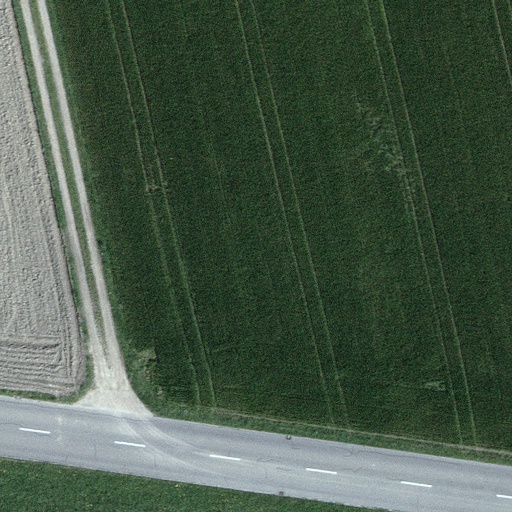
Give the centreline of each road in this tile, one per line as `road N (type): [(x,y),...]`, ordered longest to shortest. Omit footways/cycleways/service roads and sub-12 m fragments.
road 1 (tertiary): [(0,428),(511,501)]
road 2 (track): [(31,0),(127,444)]
